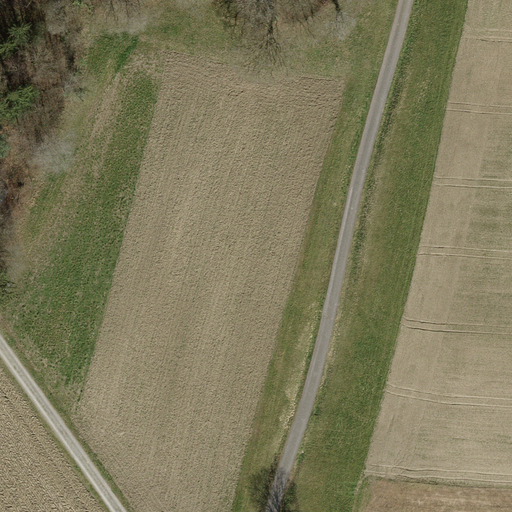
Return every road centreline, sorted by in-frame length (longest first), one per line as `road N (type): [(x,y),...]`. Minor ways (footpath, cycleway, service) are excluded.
road 1 (track): [(281,511),(362,156),(407,0)]
road 2 (track): [(123,511),(0,342)]
